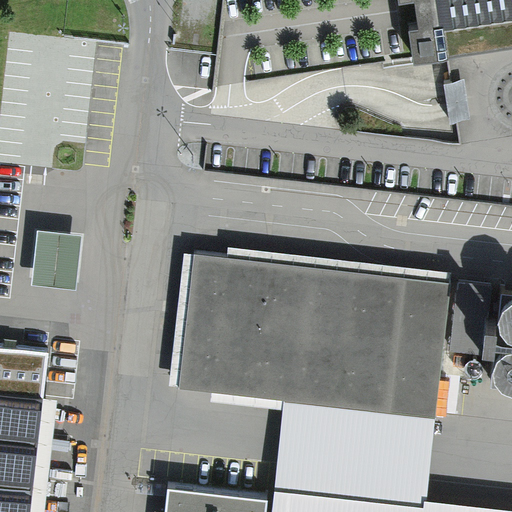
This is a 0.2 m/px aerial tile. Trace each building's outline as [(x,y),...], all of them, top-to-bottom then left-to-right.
[(511,0),(401,0),(409,54),(511,38),(511,0)] [(469,84),(450,86),(454,125),(473,123),(469,84)] [(41,236),(36,289),(81,294),(86,240),(41,236)] [(194,248),(179,388),(280,399),(432,416),(437,416),(452,276),(194,248)] [(503,307),(505,314),(510,319),(511,320),(511,289),(508,293),(504,299),(503,307)] [(499,359),(501,366),(506,372),(511,375),(511,339),(509,341),(503,345),(500,352),(499,359)] [(0,345),(0,511),(30,511),(48,351),(10,347),(0,345)] [(280,399),(274,484),(424,498),(424,493),(432,416),(280,399)] [(266,511),(269,489),(170,478),(166,511),(266,511)] [(511,511),(511,502),(424,493),(424,498),(274,484),(269,489),(266,511),(511,511)]
